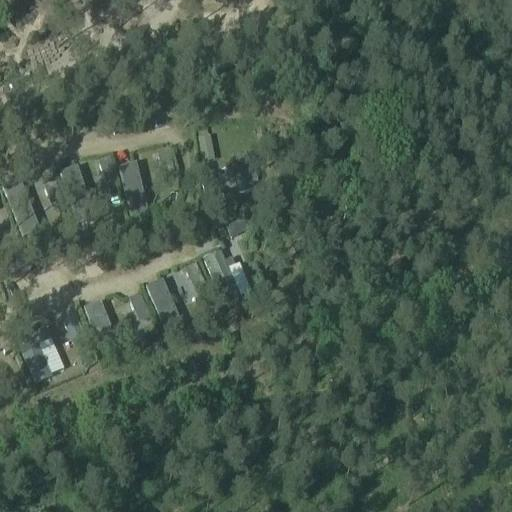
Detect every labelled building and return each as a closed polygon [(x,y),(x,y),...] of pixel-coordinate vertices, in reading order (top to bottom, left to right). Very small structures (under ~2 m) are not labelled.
[(41,0),(13,0),(11,6),(13,6),(36,15),(44,18),(50,3),(41,0)] [(129,0),(112,0),(116,12),(118,21),(134,16),(129,0)] [(199,155),(211,153),(209,142),(197,144),(199,155)] [(172,169),(169,156),(156,159),(159,171),(172,169)] [(109,161),(97,165),(97,166),(100,176),(113,172),(109,161)] [(134,168),(116,172),(129,225),(147,221),(134,168)] [(75,171),(58,177),(75,230),(93,224),(75,171)] [(205,185),(200,186),(204,203),(257,193),(253,175),(215,183),(205,185)] [(16,184),(0,190),(21,241),(37,235),(16,184)] [(60,200),(54,185),(42,190),(48,205),(60,200)] [(239,238),(234,226),(224,230),(230,242),(239,238)] [(219,257),(202,264),(222,309),(239,302),(239,301),(227,273),(219,257)] [(188,283),(200,278),(195,268),(183,273),(188,283)] [(161,285),(145,292),(166,340),(182,333),(161,285)] [(140,300),(128,305),(133,316),(145,311),(140,300)] [(98,306),(82,313),(102,362),(118,356),(98,306)] [(61,325),(66,336),(79,331),(74,319),(61,325)] [(28,332),(11,339),(33,389),(50,382),(49,380),(36,349),(47,345),(42,334),(31,339),(28,332)] [(2,359),(13,354),(6,341),(0,343),(0,353),(0,354),(2,359)]
